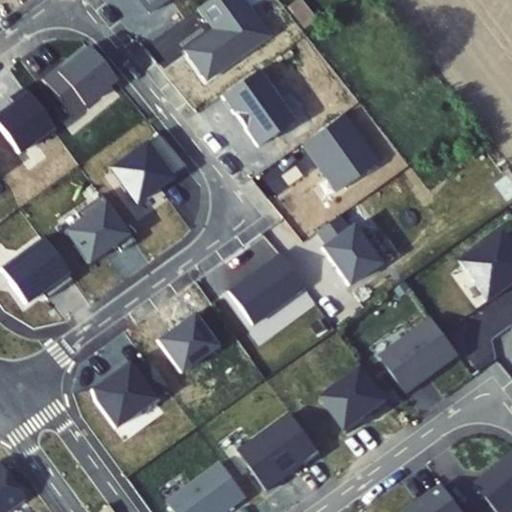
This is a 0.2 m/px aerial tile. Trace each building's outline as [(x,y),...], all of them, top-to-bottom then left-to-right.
[(132,0),(145,19),(171,0),(132,0)] [(180,57),(201,87),(263,42),(233,0),(211,0),(193,14),(202,27),(206,24),(212,33),(180,57)] [(110,87),(83,54),(70,64),(72,66),(64,72),(62,70),(53,78),(51,76),(37,87),(66,122),(110,87)] [(229,121),(233,117),(244,132),(239,135),(252,153),(288,128),(251,77),(216,103),(229,121)] [(9,110),(0,116),(0,142),(13,160),(31,147),(33,149),(49,137),(18,96),(5,105),(9,110)] [(154,140),(106,176),(131,210),(181,173),(154,140)] [(60,238),(84,270),(111,250),(117,258),(130,248),(96,202),(71,220),(76,226),(60,238)] [(317,254),(344,291),(374,269),(347,232),(343,235),(333,222),(312,238),(321,251),(317,254)] [(459,274),(486,310),(511,291),(511,244),(504,250),(500,244),(459,274)] [(0,272),(0,281),(21,310),(37,298),(49,289),(54,297),(68,286),(38,245),(0,272)] [(276,260),(224,297),(248,330),(300,293),(276,260)] [(430,328),(377,366),(404,403),(456,365),(430,328)] [(344,436),(386,395),(351,359),(309,400),(344,436)] [(112,434),(164,395),(145,369),(131,378),(124,369),(112,379),(113,380),(105,386),(104,385),(88,396),(92,407),(112,434)] [(290,423),(237,461),(265,500),(304,471),(305,473),(319,463),(290,423)] [(511,511),(511,460),(511,461),(471,493),(486,511),(511,511)] [(219,470),(165,509),(166,511),(234,511),(245,505),(219,470)] [(0,478),(0,511),(10,511),(20,506),(0,478)] [(420,511),(415,511),(414,511),(452,511),(439,494),(424,505),(426,508),(420,511)]
